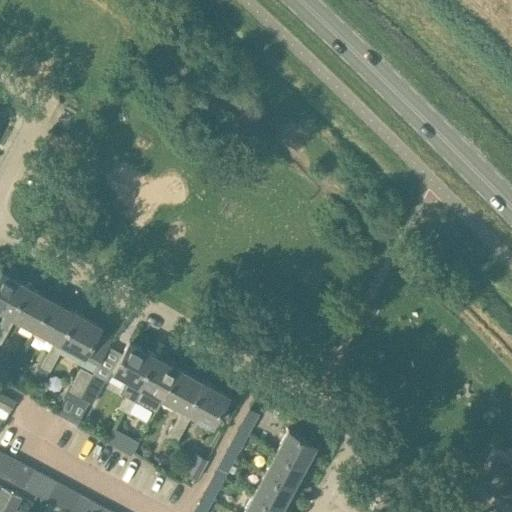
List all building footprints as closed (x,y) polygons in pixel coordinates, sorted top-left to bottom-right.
[(0,325),(7,330),(14,317),(10,315),(27,284),(2,270),(0,274),(0,309),(5,312),(0,321),(0,325)] [(35,328),(51,297),(27,284),(10,315),(14,317),(35,328)] [(47,351),(56,357),(63,344),(59,342),(76,311),(51,297),(35,328),(54,339),(47,351)] [(101,325),(76,311),(59,342),(63,344),(84,356),(85,356),(98,363),(111,339),(98,331),(101,325)] [(129,340),(113,371),(126,379),(120,390),(126,394),(126,395),(135,400),(135,398),(141,387),(138,385),(155,354),(129,340)] [(50,369),(56,357),(47,351),(40,364),(43,365),(50,369)] [(163,399),(180,368),(155,354),(138,385),(143,387),(136,399),(156,409),(162,398),(163,399)] [(43,365),(36,378),(43,382),(50,369),(43,365)] [(68,389),(80,395),(92,372),(80,366),(68,389)] [(184,426),(191,414),(187,412),(204,381),(180,368),(163,399),(181,409),(174,421),(184,426)] [(93,373),(92,372),(80,395),(81,395),(88,400),(92,402),(104,379),(93,373)] [(212,425),(229,394),(204,381),(187,412),(191,414),(212,425)] [(0,407),(9,412),(16,399),(0,389),(0,407)] [(127,423),(132,414),(128,412),(135,400),(126,395),(118,408),(126,411),(122,419),(127,423)] [(241,421),(251,427),(259,412),(249,406),(241,421)] [(177,439),(184,426),(174,421),(168,434),(177,439)] [(304,464),(316,442),(288,427),(276,449),(304,464)] [(229,443),(240,448),(247,434),(237,428),(229,443)] [(121,447),(131,453),(139,438),(129,432),(121,447)] [(217,464),(228,470),(236,455),(225,449),(217,464)] [(293,485),(304,464),(276,449),(265,470),(293,485)] [(197,477),(208,458),(196,451),(185,470),(197,477)] [(0,463),(0,474),(5,477),(15,457),(6,452),(0,463)] [(5,477),(14,482),(25,462),(15,457),(5,477)] [(511,469),(494,460),(481,484),(511,500),(511,469)] [(14,482),(24,487),(34,467),(25,462),(14,482)] [(24,487),(33,492),(44,473),(34,467),(24,487)] [(281,507),(293,485),(265,470),(253,492),(281,507)] [(206,486),(216,492),(225,476),(214,471),(206,486)] [(33,492),(43,497),(53,478),(44,473),(33,492)] [(43,497),(52,502),(62,483),(53,478),(43,497)] [(52,502),(61,507),(72,488),(62,483),(52,502)] [(0,508),(1,509),(12,490),(1,484),(0,486),(0,508)] [(61,507),(70,511),(81,493),(72,488),(61,507)] [(5,511),(12,511),(22,495),(12,490),(1,509),(5,511)] [(278,511),(281,507),(253,492),(242,511),(278,511)] [(70,511),(83,511),(91,498),(81,493),(70,511)] [(205,511),(213,498),(202,493),(194,508),(199,510),(202,511),(205,511)] [(83,511),(95,511),(100,503),(91,498),(83,511)] [(95,511),(107,511),(109,508),(100,503),(95,511)]
